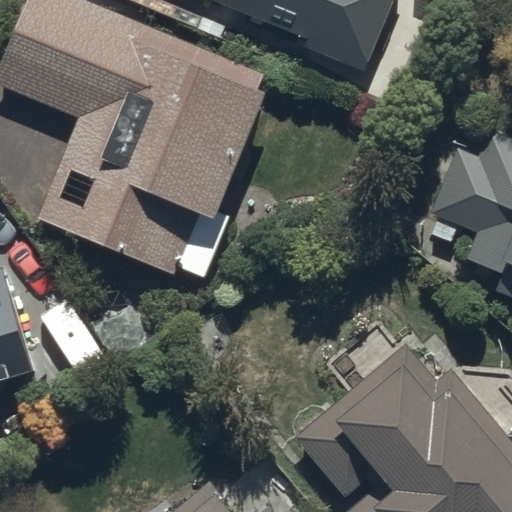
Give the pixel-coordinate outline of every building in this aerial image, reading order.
[(266,65),(109,0),(25,0),(0,61),(0,78),(81,112),(43,205),(202,270),(227,210),(215,205),(267,78),(261,75),(266,65)] [(228,0),(308,33),(306,40),(364,64),(390,0),(228,0)] [(511,130),(494,122),(481,151),(458,140),(429,204),(438,208),(430,225),(453,236),(461,220),(477,227),(466,250),(501,266),(494,281),(511,289),(511,130)] [(0,369),(32,361),(6,264),(0,265),(0,369)] [(371,484),(338,511),(511,511),(511,426),(508,430),(450,364),(438,374),(407,338),(299,432),(348,489),(364,475),(371,484)] [(241,511),(210,475),(166,511),(241,511)]
